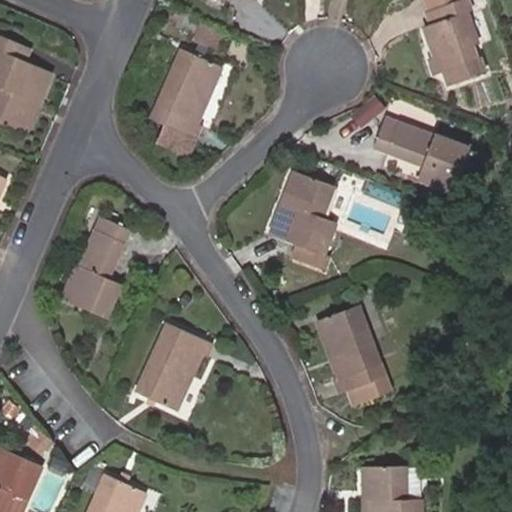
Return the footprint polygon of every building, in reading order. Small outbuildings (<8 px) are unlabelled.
[(423,0),(428,14),(467,2),(466,0),(423,0)] [(470,15),(467,2),(428,14),(432,29),(424,31),(430,45),(437,44),(441,57),(434,59),(430,60),(436,80),(446,78),(449,87),(484,75),(466,16),(470,15)] [(199,17),(175,7),(169,19),(193,30),(199,17)] [(217,49),(227,28),(201,16),(193,32),(191,38),(197,42),(193,51),(202,55),(206,45),(217,49)] [(51,69),(23,58),(28,47),(0,36),(0,35),(0,123),(24,133),(51,69)] [(430,45),(434,59),(441,57),(437,44),(430,45)] [(197,118),(219,62),(180,46),(152,115),(170,123),(163,141),(184,150),(191,131),(197,134),(202,121),(197,118)] [(383,106),(373,94),(351,113),(360,125),(383,106)] [(439,174),(434,187),(452,194),(470,150),(433,137),(432,140),(383,122),(373,149),(422,168),(439,174)] [(418,181),(434,187),(439,174),(422,168),(418,181)] [(329,188),(291,172),(268,233),(296,244),(291,258),(319,269),(324,256),(319,254),(332,221),(319,215),(329,188)] [(102,294),(108,279),(130,229),(104,218),(83,268),(78,266),(65,297),(107,317),(114,299),(102,294)] [(121,284),(108,279),(102,294),(114,299),(121,284)] [(315,320),(337,375),(330,378),(335,391),(346,387),(352,401),(386,388),(380,374),(353,306),(315,320)] [(211,342),(166,323),(136,390),(176,408),(199,352),(206,355),(211,342)] [(50,440),(31,423),(19,437),(38,454),(50,440)] [(19,478),(31,483),(39,465),(0,447),(0,511),(16,511),(23,499),(12,494),(19,478)] [(403,464),(361,465),(361,511),(417,511),(417,497),(417,465),(403,464)] [(134,511),(143,493),(107,476),(89,511),(134,511)] [(23,499),(31,483),(19,478),(12,494),(23,499)]
